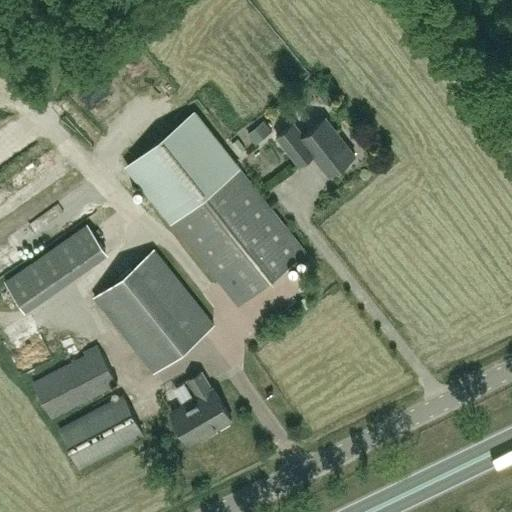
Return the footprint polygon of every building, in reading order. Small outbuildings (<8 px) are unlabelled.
[(238,304),(305,251),(194,112),(128,165),(238,304)] [(355,154),(326,117),(304,135),(294,122),(276,136),(299,165),(312,154),(328,175),(355,154)] [(5,281),(23,307),(105,249),(87,223),(5,281)] [(94,298),(153,374),(215,324),(156,249),(94,298)] [(52,416),(117,382),(98,346),(33,380),(52,416)] [(189,443),(231,419),(212,386),(209,388),(200,372),(189,379),(198,396),(171,411),(189,443)] [(60,428),(80,467),(144,435),(124,395),(60,428)]
